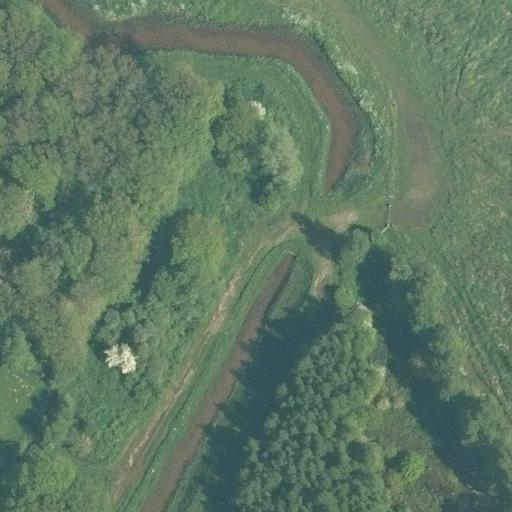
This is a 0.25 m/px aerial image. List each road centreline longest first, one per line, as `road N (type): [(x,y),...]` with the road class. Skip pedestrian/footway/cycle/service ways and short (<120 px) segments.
road 1 (track): [(202,511),(326,290),(326,237),(291,220),(259,238),(110,511)]
road 2 (track): [(10,0),(105,72),(165,63),(269,76),(308,118),(314,144),(304,222)]
road 3 (track): [(326,237),(367,193),(395,182),(401,111),(378,60),(317,0)]
road 4 (track): [(5,511),(70,389),(0,291)]
